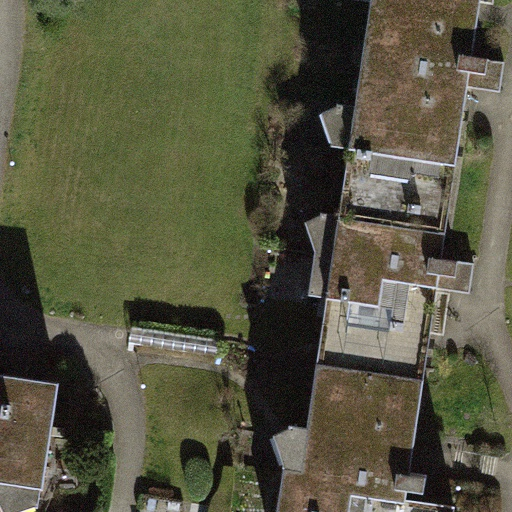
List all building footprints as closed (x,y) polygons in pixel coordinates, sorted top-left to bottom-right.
[(511,15),(511,0),(399,0),(393,44),(506,61),(511,15)] [(506,61),(393,44),(371,196),(484,212),(506,61)] [(484,212),(371,196),(349,346),(462,363),(484,212)] [(439,511),(462,363),(349,346),(332,459),(308,455),(299,511),(439,511)] [(66,511),(81,426),(0,413),(0,510),(12,511),(66,511)]
